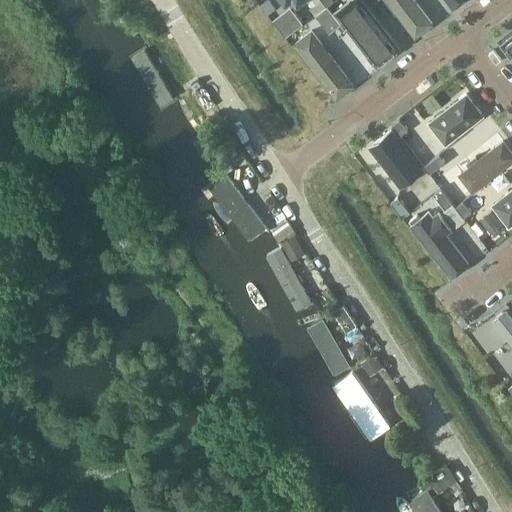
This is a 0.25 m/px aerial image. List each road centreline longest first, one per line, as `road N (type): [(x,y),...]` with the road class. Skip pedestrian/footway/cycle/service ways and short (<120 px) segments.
road 1 (residential): [(491,511),(274,175)]
road 2 (residential): [(274,175),(461,39)]
road 3 (residential): [(274,175),(163,0)]
